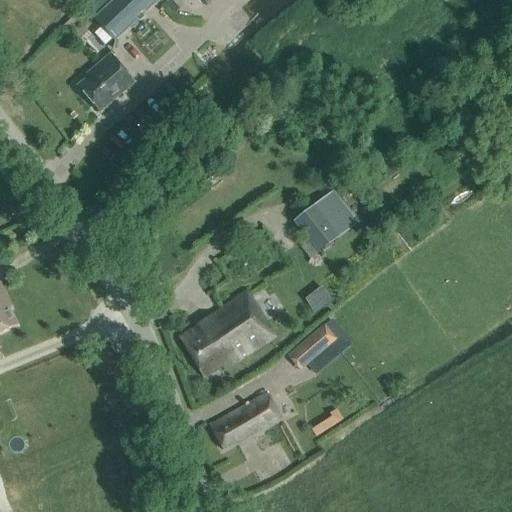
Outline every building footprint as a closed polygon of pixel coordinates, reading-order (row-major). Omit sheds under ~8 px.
[(113,43),(159,0),(114,0),(92,20),(113,43)] [(98,114),(134,86),(111,56),(97,66),(100,70),(77,87),(98,114)] [(357,223),(332,191),(293,223),(305,238),(297,244),(310,260),(357,223)] [(0,284),(0,332),(16,325),(7,308),(11,306),(0,284)] [(321,285),(305,298),(315,311),(331,300),(321,285)] [(271,330),(251,302),(245,293),(179,338),(204,375),(271,330)] [(294,351),(306,365),(335,340),(323,326),(294,351)] [(224,450),(270,425),(257,400),(211,426),(224,450)]
